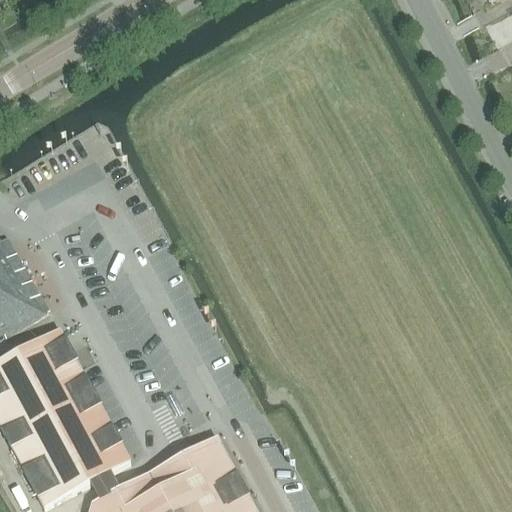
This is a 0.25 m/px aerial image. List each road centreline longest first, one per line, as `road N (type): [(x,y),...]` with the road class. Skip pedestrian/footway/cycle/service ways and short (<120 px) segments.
road 1 (tertiary): [(511,182),(416,0)]
road 2 (tertiary): [(0,90),(148,0)]
